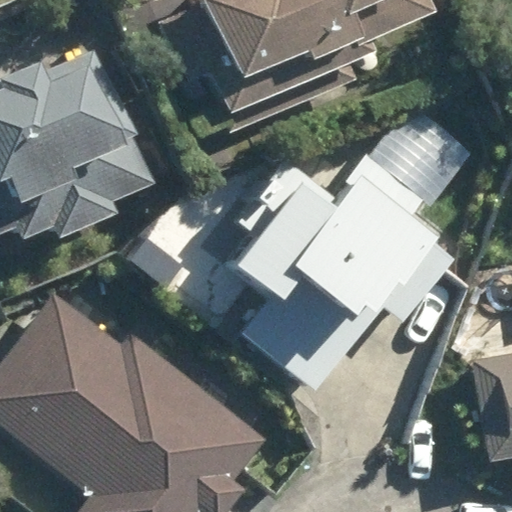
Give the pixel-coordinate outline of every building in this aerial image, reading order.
[(407,15),(402,0),(166,0),(172,10),(137,25),(161,85),(180,76),(197,117),(203,115),(211,135),(339,82),(332,61),(347,54),(341,39),(407,15)] [(6,64),(0,67),(0,239),(25,231),(29,241),(91,218),(86,204),(129,187),(109,130),(105,131),(76,51),(12,79),(6,64)] [(433,264),(327,181),(314,197),(268,161),(200,247),(213,258),(200,272),(243,305),(218,336),(296,397),(364,309),(384,326),(433,264)] [(105,347),(39,296),(0,344),(0,439),(74,498),(62,511),(209,511),(226,493),(217,484),(249,443),(113,336),(105,347)] [(511,352),(454,362),(471,465),(504,459),(510,489),(511,488),(511,352)]
